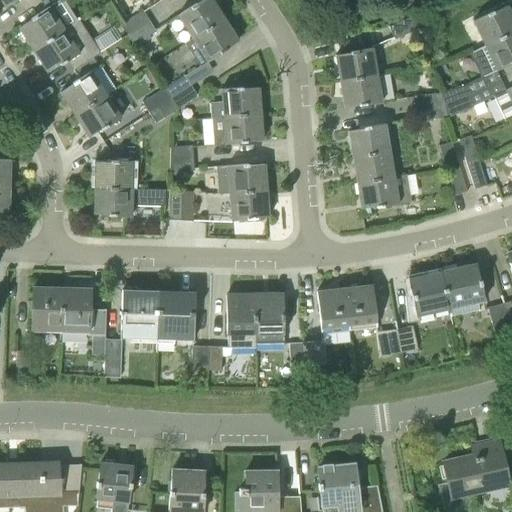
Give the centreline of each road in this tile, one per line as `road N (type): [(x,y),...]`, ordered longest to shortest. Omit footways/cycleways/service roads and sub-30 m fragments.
road 1 (residential): [(0,417),(265,428),(382,419),(511,392)]
road 2 (residential): [(311,255),(299,81),(262,0)]
road 3 (residential): [(53,252),(311,255)]
road 4 (residential): [(311,255),(420,239),(511,213)]
road 5 (residential): [(53,252),(48,153),(0,72)]
